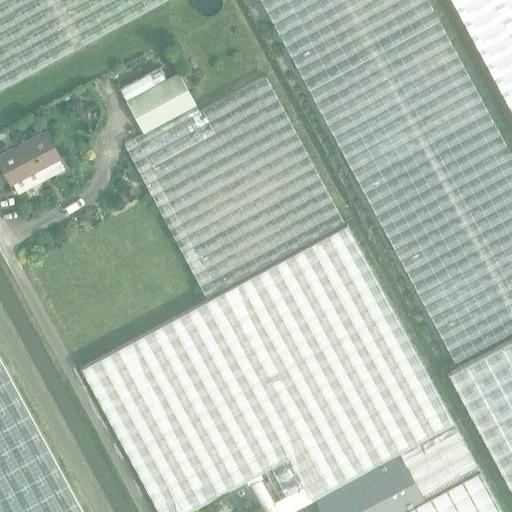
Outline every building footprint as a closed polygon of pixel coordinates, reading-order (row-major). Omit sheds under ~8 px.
[(0,0),(0,90),(166,0),(0,0)] [(221,0),(193,0),(193,1),(193,3),(194,5),(195,8),(196,10),(198,12),(199,13),(202,14),(204,15),(206,16),(209,16),(211,15),(214,14),(216,13),(218,11),(219,10),(221,7),(221,5),(222,3),(222,0),(221,0)] [(259,0),(416,291),(454,364),(511,332),(511,158),(427,0),(259,0)] [(511,0),(450,0),(511,114),(511,339),(448,375),(511,493),(511,0)] [(120,90),(143,133),(124,143),(206,298),(344,225),(266,78),(201,113),(179,74),(166,81),(159,68),(120,90)] [(88,85),(80,89),(87,101),(94,97),(88,85)] [(0,162),(10,183),(12,182),(17,193),(43,180),(38,169),(60,158),(46,131),(0,154),(0,162)] [(230,289),(79,371),(156,511),(190,511),(234,488),(263,473),(278,501),(302,487),(310,502),(313,500),(319,511),(499,511),(478,472),(378,289),(344,227),(230,289)] [(0,511),(81,511),(0,360),(0,511)]
